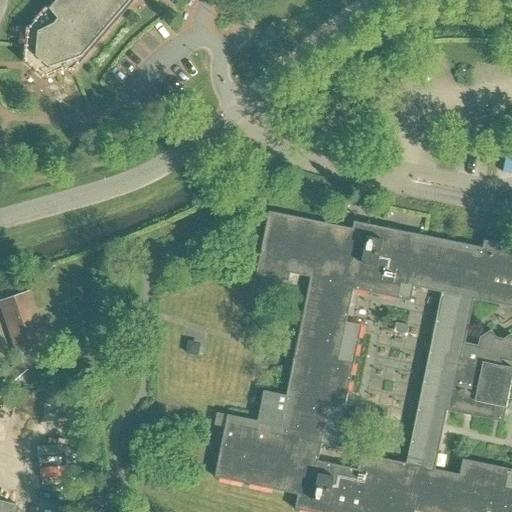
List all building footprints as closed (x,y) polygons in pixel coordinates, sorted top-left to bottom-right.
[(51,0),(26,29),(24,62),(44,79),(65,71),(72,74),(136,0),(51,0)] [(511,511),(511,246),(485,241),(483,248),(355,222),(353,229),(270,212),(257,275),(289,281),(291,273),(311,277),(287,396),(264,391),(258,421),(228,415),(215,478),(299,495),(296,510),(304,511),(414,511),(415,511),(420,511),(511,511)] [(11,329),(19,353),(46,344),(29,293),(6,301),(15,328),(11,329)] [(188,342),(186,354),(198,356),(201,344),(188,342)] [(0,511),(15,511),(17,505),(0,500),(0,511)]
